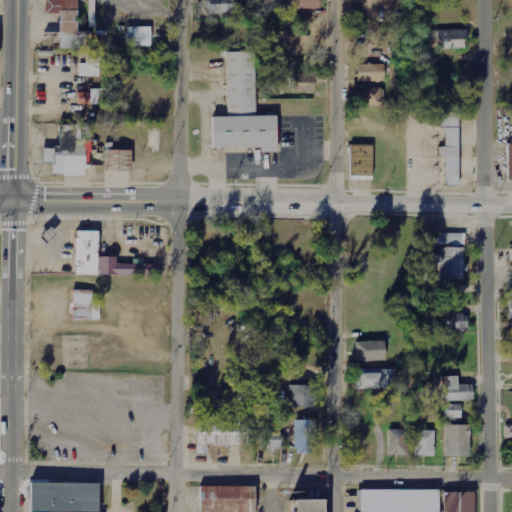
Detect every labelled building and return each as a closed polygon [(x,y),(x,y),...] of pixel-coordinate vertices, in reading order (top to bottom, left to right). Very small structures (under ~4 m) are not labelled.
[(78,0),(45,0),(46,15),(60,14),(60,50),(92,49),(92,32),(79,32),(78,0)] [(234,14),(233,0),(205,0),(206,15),(234,14)] [(318,0),(290,0),(290,9),(318,10),(318,0)] [(151,27),(126,28),(127,47),(152,47),(151,27)] [(466,49),(465,30),(428,31),(429,40),(444,40),(444,49),(466,49)] [(253,53),(224,53),(225,117),(209,118),(210,149),(261,149),(261,153),(277,153),(277,117),(254,117),(253,53)] [(79,76),(99,77),(100,66),(105,66),(105,55),(86,55),(86,64),(79,64),(79,76)] [(358,83),(384,82),(384,64),(357,65),(358,83)] [(314,93),(315,74),(292,73),(292,93),(314,93)] [(382,108),(383,89),(359,88),(359,107),(382,108)] [(77,91),(77,105),(103,104),(103,90),(77,91)] [(458,112),(439,113),(439,126),(444,126),(445,146),(441,146),(441,157),(444,156),(445,185),(459,185),(458,112)] [(59,125),(59,149),(43,149),(43,163),(53,164),(53,176),(89,177),(90,140),(82,140),(82,126),(59,125)] [(106,153),(106,167),(119,167),(119,172),(131,171),(131,164),(129,164),(128,152),(151,152),(151,132),(119,133),(119,153),(106,153)] [(73,277),(157,277),(157,266),(115,266),(115,258),(96,258),(97,232),(73,232),(73,277)] [(433,245),(465,246),(466,234),(434,233),(433,245)] [(464,280),(465,247),(441,247),(441,254),(423,254),(422,280),(464,280)] [(70,322),(95,322),(95,292),(70,292),(70,322)] [(439,331),(468,330),(467,313),(438,314),(439,331)] [(355,342),(356,362),(385,360),(384,341),(355,342)] [(356,389),(395,389),(395,371),(356,372),(356,389)] [(445,401),(473,401),(473,384),(459,384),(458,376),(444,376),(445,401)] [(289,385),(289,406),(318,406),(318,385),(289,385)] [(461,404),(444,404),(444,418),(461,418),(461,404)] [(206,447),(244,448),(245,416),(196,416),(195,456),(206,457),(206,447)] [(294,420),(294,453),(316,453),(316,420),(294,420)] [(467,425),(443,425),(443,455),(467,455),(467,425)] [(385,428),(385,454),(405,454),(405,428),(385,428)] [(431,428),(411,428),(411,455),(431,455),(431,428)] [(281,450),(282,433),(261,432),(260,449),(281,450)] [(27,481),(26,511),(97,511),(97,482),(27,481)] [(358,488),(358,511),(438,511),(438,487),(358,488)] [(198,511),(251,511),(251,488),(198,488),(198,511)] [(441,491),(441,511),(471,511),(471,490),(441,491)] [(288,499),(288,511),(319,511),(319,499),(288,499)]
